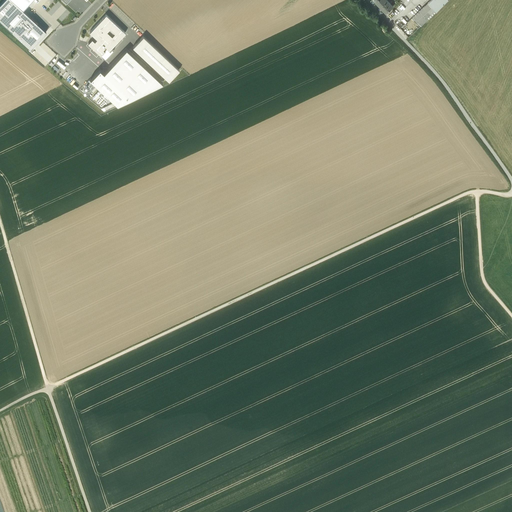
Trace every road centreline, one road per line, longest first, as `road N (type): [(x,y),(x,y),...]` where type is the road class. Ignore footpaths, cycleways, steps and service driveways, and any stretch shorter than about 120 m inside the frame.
road 1 (track): [(0,410),(469,192),(511,195)]
road 2 (track): [(89,511),(0,216)]
road 3 (track): [(511,316),(482,279),(476,191)]
